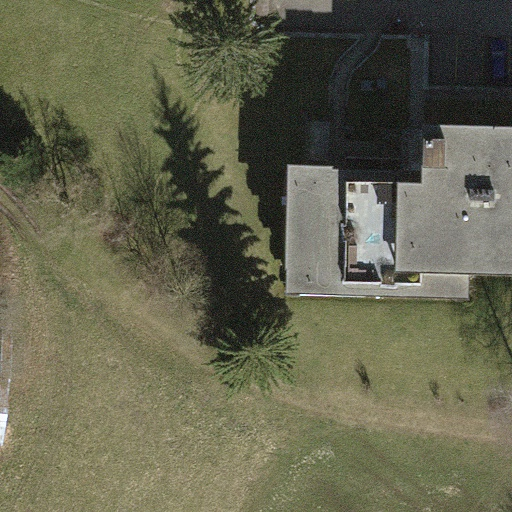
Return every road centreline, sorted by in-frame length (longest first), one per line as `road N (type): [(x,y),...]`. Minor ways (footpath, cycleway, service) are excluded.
road 1 (track): [(24,242),(170,346),(271,396),(384,433),(511,448)]
road 2 (residential): [(511,6),(286,0)]
